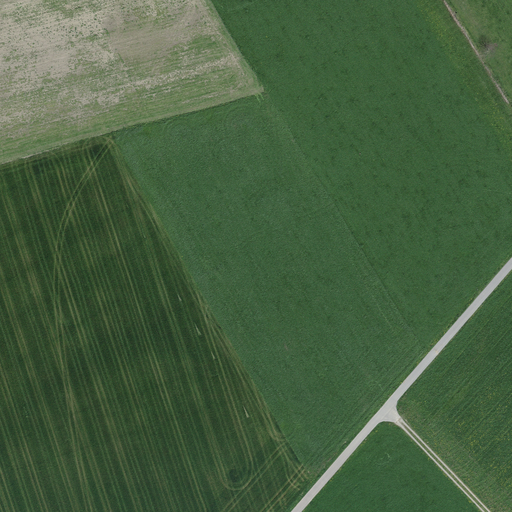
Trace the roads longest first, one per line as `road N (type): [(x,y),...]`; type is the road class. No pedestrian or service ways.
road 1 (unclassified): [(511,266),(295,511)]
road 2 (track): [(486,511),(388,410)]
